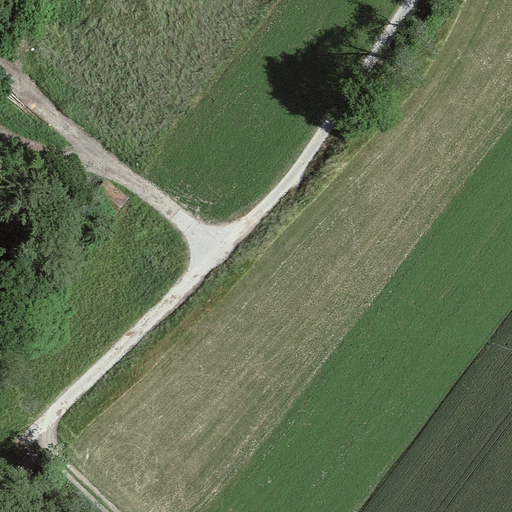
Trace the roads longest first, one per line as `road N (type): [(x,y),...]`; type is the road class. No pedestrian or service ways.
road 1 (track): [(33,431),(269,203),(413,0)]
road 2 (track): [(92,159),(146,192),(216,254)]
road 3 (track): [(92,159),(0,64)]
